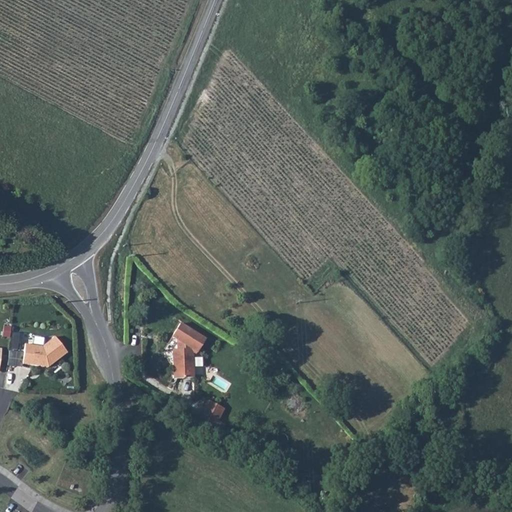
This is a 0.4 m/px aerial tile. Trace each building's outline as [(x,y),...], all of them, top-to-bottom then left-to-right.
[(179,38),(178,42),(186,46),(188,41),(179,38)] [(205,339),(180,323),(171,337),(176,340),(176,349),(172,350),(173,378),(193,378),(192,352),(197,352),(205,339)] [(21,334),(12,333),(11,342),(20,343),(21,334)] [(24,344),(22,364),(48,367),(67,353),(55,337),(42,346),(24,344)] [(208,400),(198,420),(220,432),(224,424),(217,420),(223,408),(208,400)]
